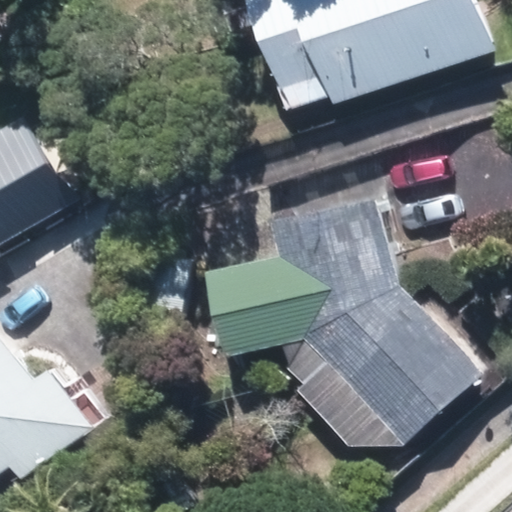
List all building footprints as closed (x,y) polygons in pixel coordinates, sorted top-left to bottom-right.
[(482,0),(258,0),(296,110),(341,95),(344,105),(501,53),(482,0)] [(35,124),(0,144),(0,257),(3,256),(0,251),(0,250),(82,204),(35,124)] [(242,355),(285,344),(302,363),(298,367),(315,386),(309,392),(358,446),(408,447),(489,375),(411,288),(388,202),(287,228),(295,259),(222,277),(242,355)] [(183,324),(196,259),(164,253),(152,317),(183,324)] [(0,328),(0,480),(21,465),(31,478),(95,430),(56,379),(45,388),(0,328)]
